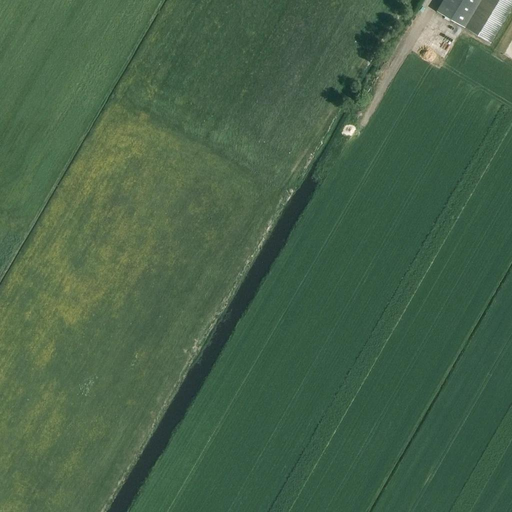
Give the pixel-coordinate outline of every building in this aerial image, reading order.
[(464,26),(479,0),(442,0),(437,10),(464,26)] [(511,0),(479,0),(464,26),(490,42),(511,5),(511,0)] [(428,65),(439,46),(420,35),(415,42),(413,41),(407,52),(428,65)] [(372,62),(365,68),(368,71),(375,65),(372,62)] [(417,62),(414,69),(424,73),(427,66),(417,62)] [(357,80),(366,88),(374,79),(365,71),(357,80)] [(344,146),(348,148),(354,136),(350,133),(344,146)]
